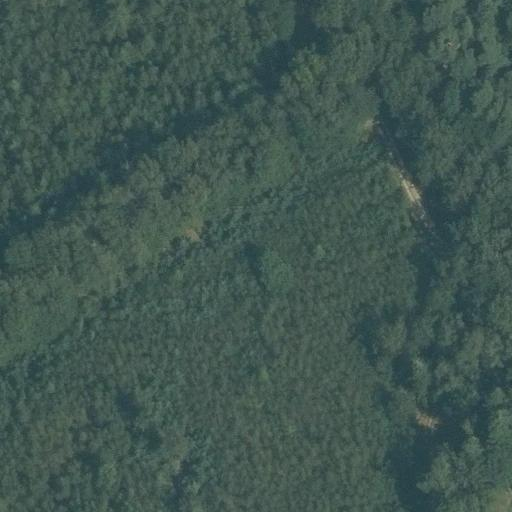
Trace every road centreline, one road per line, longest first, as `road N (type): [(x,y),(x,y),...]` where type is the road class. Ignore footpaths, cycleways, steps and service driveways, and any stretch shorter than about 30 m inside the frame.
road 1 (track): [(511,395),(316,0)]
road 2 (track): [(0,307),(358,87)]
